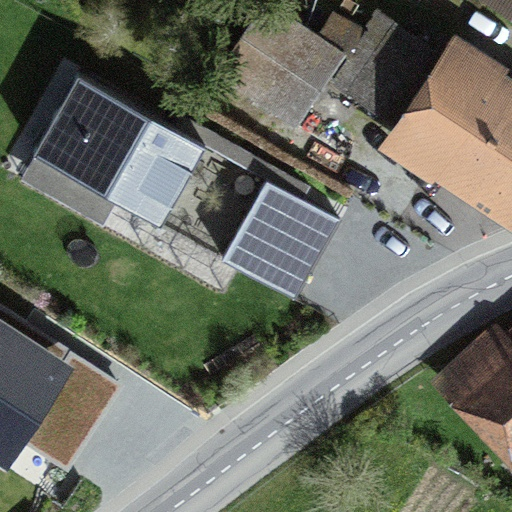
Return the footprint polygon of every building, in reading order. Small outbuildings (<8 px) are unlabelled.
[(300,138),(353,60),(273,7),(221,86),(300,138)] [(511,102),(396,23),(351,90),(511,198),(511,102)] [(205,144),(78,72),(32,151),(159,224),(205,144)] [(294,297),(339,218),(266,176),(221,255),(294,297)] [(66,359),(0,316),(0,450),(4,454),(66,359)] [(511,331),(508,327),(456,376),(511,435),(511,331)]
